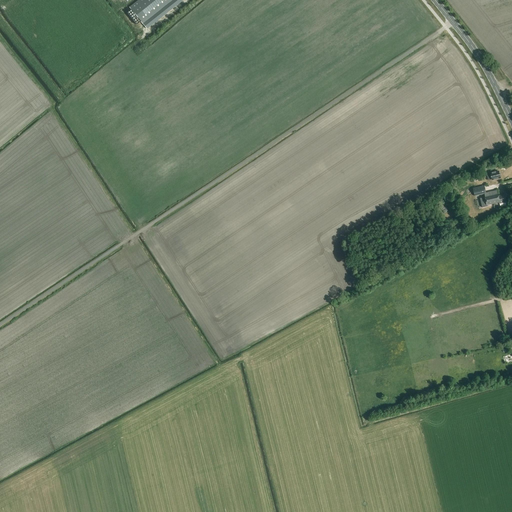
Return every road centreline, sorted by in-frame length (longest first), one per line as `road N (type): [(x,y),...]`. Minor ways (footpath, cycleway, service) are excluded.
road 1 (track): [(445,27),(0,324)]
road 2 (secondary): [(511,121),(480,58),(434,0)]
